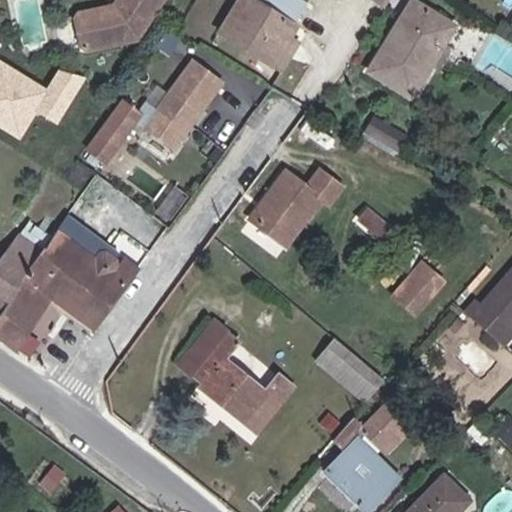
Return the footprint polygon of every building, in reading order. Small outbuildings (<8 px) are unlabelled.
[(126,0),(102,6),(97,13),(104,40),(110,43),(114,43),(161,30),(179,0),(126,0)] [(307,0),(282,0),(281,2),(321,26),(329,12),(307,0)] [(307,0),(329,12),(336,0),(307,0)] [(321,26),(281,2),(278,7),(269,2),(248,39),(300,70),(319,37),(324,28),(321,26)] [(445,5),(403,72),(444,97),(465,63),(472,67),(481,52),(474,48),(486,29),(445,5)] [(319,37),(300,70),(308,75),(327,42),(319,37)] [(62,63),(50,84),(0,55),(0,123),(24,137),(40,109),(62,122),(88,78),(62,63)] [(158,88),(156,86),(119,147),(142,161),(178,98),(168,93),(158,88)] [(374,114),(363,134),(398,153),(409,132),(374,114)] [(183,175),(195,158),(201,149),(212,132),(196,121),(166,165),(183,175)] [(201,149),(195,158),(201,162),(207,153),(201,149)] [(317,173),(280,219),(315,247),(352,202),(359,208),(374,188),(351,170),(336,187),(317,173)] [(80,236),(73,246),(48,287),(117,334),(151,285),(132,273),(139,261),(128,255),(131,250),(92,225),(85,239),(80,236)] [(43,293),(48,287),(73,246),(44,228),(5,287),(35,306),(43,293)] [(474,282),(451,262),(423,294),(446,314),(474,282)] [(0,302),(26,320),(35,306),(5,287),(0,293),(0,302)] [(68,308),(43,293),(35,306),(26,320),(15,335),(40,353),(52,334),(68,308)] [(502,297),(489,309),(511,332),(511,296),(506,302),(502,297)] [(192,363),(205,373),(243,326),(230,315),(192,363)] [(253,334),(243,326),(205,373),(216,381),(212,387),(273,433),(314,382),(300,370),(285,389),(238,354),(252,336),(253,334)] [(59,338),(52,334),(40,353),(47,358),(59,338)] [(392,395),(404,382),(356,340),(343,354),(392,395)] [(385,403),(387,401),(392,395),(343,354),(336,361),(385,403)] [(414,426),(403,416),(382,441),(401,458),(422,435),(414,426)] [(387,511),(411,488),(391,468),(373,453),(382,441),(373,433),(347,462),(354,470),(342,484),(372,511),(376,511),(381,508),(386,511),(387,511)] [(391,468),(401,458),(382,441),(373,453),(391,468)] [(129,511),(120,502),(109,511),(129,511)]
